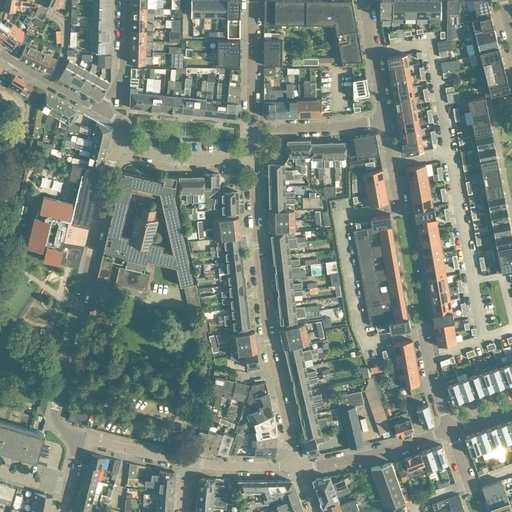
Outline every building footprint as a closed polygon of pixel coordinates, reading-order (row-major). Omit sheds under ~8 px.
[(21,0),(5,0),(4,9),(15,11),(17,4),(27,6),(37,8),(40,3),(33,2),(28,1),(21,0)] [(40,0),(40,3),(49,7),(55,10),(58,3),(61,5),(63,0),(40,0)] [(132,0),(132,8),(157,8),(156,0),(132,0)] [(180,9),(179,0),(171,0),(171,8),(180,9)] [(203,0),(191,0),(191,16),(203,17),(203,0)] [(215,17),(215,0),(203,0),(203,17),(215,17)] [(227,0),(215,0),(215,17),(228,17),(227,0)] [(240,17),(240,0),(227,0),(228,17),(240,17)] [(275,23),(275,0),(263,0),(264,23),(275,23)] [(275,0),(275,23),(325,23),(325,16),(333,16),(342,66),(343,66),(352,66),(364,66),(352,0),(275,0)] [(392,17),(392,0),(376,0),(380,17),(392,17)] [(404,0),(392,0),(392,17),(404,18),(404,0)] [(416,0),(404,0),(404,18),(416,18),(416,0)] [(428,0),(416,0),(416,18),(428,18),(428,0)] [(447,12),(446,0),(428,0),(428,18),(441,18),(441,12),(447,12)] [(472,0),(477,19),(490,16),(486,0),(472,0)] [(46,12),(49,7),(40,3),(37,8),(33,16),(44,21),(47,13),(46,12)] [(92,17),(112,18),(113,6),(92,5),(92,17)] [(132,8),(132,18),(146,18),(153,19),(153,13),(163,13),(163,8),(157,8),(132,8)] [(490,16),(477,19),(467,22),(469,32),(493,26),(490,16)] [(92,28),(112,28),(112,18),(92,17),(92,28)] [(132,18),(132,30),(153,30),(153,23),(146,23),(146,18),(132,18)] [(0,21),(0,40),(2,42),(13,28),(15,25),(12,23),(7,20),(4,24),(0,21)] [(179,31),(180,20),(171,20),(171,31),(179,31)] [(13,28),(2,42),(16,52),(26,33),(15,25),(13,28)] [(493,26),(469,32),(472,43),(496,37),(493,26)] [(91,40),(112,40),(112,28),(92,28),(91,40)] [(132,30),(132,40),(152,41),(152,35),(153,35),(153,30),(132,30)] [(179,31),(171,31),(168,30),(168,42),(179,43),(179,42),(179,31)] [(26,33),(16,52),(16,53),(16,52),(17,53),(21,55),(20,58),(30,63),(33,55),(38,58),(41,52),(29,46),(34,35),(27,32),(26,33)] [(472,43),(466,45),(468,56),(475,53),(499,47),(496,37),(472,43)] [(264,39),(264,51),(282,51),(282,39),(279,39),(275,39),(271,39),(264,39)] [(91,51),(111,52),(112,40),(91,40),(91,51)] [(132,40),(131,51),(153,52),(153,41),(152,41),(132,40)] [(218,40),(218,53),(240,53),(240,40),(218,40)] [(501,58),(499,47),(475,53),(477,64),(501,58)] [(152,63),(153,52),(131,51),(131,63),(152,63)] [(282,51),(264,51),(264,64),(282,65),(282,51)] [(57,59),(41,52),(38,58),(33,55),(30,63),(50,72),(57,59)] [(240,53),(218,53),(217,65),(240,65),(240,53)] [(389,68),(408,65),(406,54),(387,57),(389,68)] [(504,69),(501,58),(477,64),(480,75),(504,69)] [(59,77),(69,83),(79,66),(69,60),(59,77)] [(0,83),(3,85),(6,79),(11,72),(3,67),(0,65),(0,83)] [(390,79),(410,75),(408,65),(389,68),(390,79)] [(69,83),(80,89),(89,71),(79,66),(69,83)] [(137,78),(137,68),(131,68),(130,82),(130,108),(133,108),(140,108),(141,92),(137,91),(139,78),(137,78)] [(227,101),(225,117),(237,118),(239,116),(240,68),(239,68),(230,68),(230,73),(229,80),(228,94),(227,101)] [(504,69),(480,75),(483,85),(507,79),(504,69)] [(80,89),(90,94),(99,77),(89,71),(80,89)] [(11,72),(6,79),(10,82),(7,87),(28,96),(34,86),(14,74),(11,72)] [(215,100),(214,116),(225,117),(227,101),(228,94),(223,93),(225,73),(218,73),(215,100)] [(410,75),(390,79),(392,89),(412,86),(410,75)] [(100,100),(109,83),(99,77),(90,94),(100,100)] [(353,102),(370,100),(366,77),(360,78),(354,79),(353,80),(353,102)] [(146,92),(141,92),(140,108),(148,109),(150,110),(153,79),(148,79),(147,78),(146,92)] [(183,96),(182,112),(192,114),(194,97),(189,96),(191,79),(185,78),(184,89),(183,96)] [(160,80),(153,79),(150,110),(155,110),(161,110),(162,94),(158,93),(160,80)] [(509,90),(507,79),(483,85),(485,96),(509,90)] [(168,111),(171,112),(174,81),(168,80),(167,94),(162,94),(161,110),(168,111)] [(194,97),(192,114),(194,114),(203,115),(207,81),(207,80),(201,80),(200,90),(198,90),(196,92),(196,97),(194,97)] [(181,81),(174,81),(171,112),(175,112),(182,112),(184,89),(181,89),(181,81)] [(203,115),(214,116),(215,100),(212,100),(213,82),(207,81),(203,115)] [(299,117),(311,116),(309,83),(310,83),(309,81),(303,81),(303,100),(299,100),(299,117)] [(264,83),(263,115),(265,118),(275,117),(275,90),(270,90),(270,83),(264,83)] [(309,83),(311,116),(322,116),(321,99),(315,100),(314,83),(310,83),(309,83)] [(287,117),(299,117),(299,100),(292,100),(292,84),(287,84),(287,90),(287,117)] [(394,100),(414,97),(412,86),(392,89),(394,100)] [(275,90),(275,117),(287,117),(287,90),(275,90)] [(454,91),(446,93),(448,103),(450,103),(452,102),(460,101),(458,91),(454,91)] [(38,106),(34,130),(39,132),(41,116),(45,110),(48,112),(49,112),(57,99),(56,98),(46,93),(38,106)] [(468,99),(470,112),(487,108),(485,96),(468,99)] [(414,97),(394,100),(396,111),(416,107),(414,97)] [(59,118),(67,104),(57,99),(49,113),(45,120),(44,129),(50,129),(51,123),(55,116),(59,118)] [(67,104),(59,118),(63,120),(60,137),(65,138),(66,136),(66,133),(69,124),(69,123),(76,110),(67,104)] [(398,122),(418,118),(416,107),(396,111),(398,122)] [(470,112),(472,123),(489,120),(487,108),(470,112)] [(418,118),(398,122),(400,132),(420,129),(418,118)] [(70,123),(68,129),(93,135),(109,138),(111,129),(97,121),(93,119),(91,127),(80,125),(74,124),(70,123)] [(492,132),(489,120),(472,123),(475,135),(492,132)] [(400,132),(402,143),(421,140),(420,129),(400,132)] [(475,135),(470,136),(470,137),(472,149),(477,148),(494,145),(492,132),(475,135)] [(368,156),(379,154),(376,133),(365,135),(368,156)] [(106,150),(109,138),(93,135),(92,140),(78,137),(76,143),(106,150)] [(368,156),(365,135),(353,137),(357,158),(368,156)] [(76,143),(70,141),(65,140),(64,143),(72,145),(71,148),(75,148),(89,152),(88,157),(104,160),(106,150),(76,143)] [(311,140),(299,141),(300,173),(305,173),(305,163),(305,156),(310,155),(311,155),(311,143),(311,140)] [(402,143),(404,154),(423,150),(421,140),(402,143)] [(300,173),(299,141),(288,141),(289,156),(295,156),(296,164),(296,168),(300,173)] [(52,144),(42,143),(42,148),(50,153),(51,148),(52,144)] [(311,155),(310,155),(310,167),(322,167),(322,159),(323,159),(323,152),(321,152),(321,143),(311,143),(311,155)] [(334,143),(321,143),(321,152),(323,152),(323,159),(324,159),(324,168),(329,167),(329,158),(334,158),(334,143)] [(346,158),(345,143),(334,143),(334,158),(335,180),(339,180),(340,180),(339,166),(340,166),(340,158),(346,158)] [(497,158),(494,145),(477,148),(480,161),(497,158)] [(62,151),(51,148),(50,153),(61,158),(62,151)] [(73,158),(71,163),(72,164),(101,170),(102,167),(103,165),(104,161),(104,160),(88,157),(87,161),(73,158)] [(497,158),(480,161),(482,172),(482,173),(499,170),(497,158)] [(34,217),(27,247),(42,251),(43,248),(46,249),(43,261),(59,264),(59,262),(65,264),(66,258),(74,260),(75,253),(82,254),(84,245),(96,194),(99,183),(97,183),(98,179),(100,179),(100,178),(102,170),(101,170),(72,164),(69,178),(78,180),(73,203),(43,196),(42,202),(40,210),(38,210),(37,210),(35,217),(34,217)] [(269,164),(269,176),(292,175),(292,171),(284,171),(284,164),(269,164)] [(408,167),(406,168),(408,179),(427,176),(425,164),(408,167)] [(384,180),(382,169),(363,173),(365,184),(384,180)] [(482,173),(482,172),(477,173),(479,186),(501,181),(499,170),(482,173)] [(177,177),(171,175),(165,174),(163,181),(122,172),(107,236),(106,237),(105,242),(105,243),(105,244),(96,283),(106,285),(112,262),(105,261),(106,253),(127,258),(125,267),(119,266),(115,284),(114,283),(112,290),(145,298),(147,291),(146,291),(150,274),(143,272),(146,260),(175,266),(180,286),(183,285),(192,283),(173,197),(175,186),(179,187),(179,178),(177,177)] [(204,201),(204,203),(208,200),(208,190),(211,190),(211,185),(218,185),(218,174),(203,174),(203,177),(204,185),(204,201)] [(292,175),(269,176),(270,187),(284,186),(284,180),(300,179),(300,175),(292,175)] [(427,176),(408,179),(410,189),(429,186),(427,176)] [(179,178),(179,187),(179,193),(186,192),(186,201),(191,201),(191,192),(191,185),(193,185),(192,177),(191,177),(179,177),(179,178)] [(193,185),(191,185),(191,192),(193,192),(193,201),(204,201),(204,185),(203,177),(192,177),(193,185)] [(386,191),(384,180),(365,184),(367,194),(386,191)] [(501,181),(479,186),(482,197),(504,193),(501,181)] [(285,193),(284,186),(270,187),(270,198),(285,198),(285,197),(294,197),(294,192),(285,193)] [(429,186),(410,189),(412,200),(431,197),(429,186)] [(335,187),(324,187),(324,194),(328,198),(335,196),(335,187)] [(388,202),(386,191),(367,194),(369,205),(388,202)] [(208,200),(204,203),(204,204),(238,203),(237,192),(222,192),(223,199),(215,199),(208,200)] [(484,211),(506,206),(504,193),(482,197),(484,211)] [(309,198),(303,198),(304,208),(319,207),(319,197),(316,197),(309,198)] [(431,197),(412,200),(413,209),(413,210),(414,211),(432,207),(432,206),(431,197)] [(285,198),(270,198),(270,210),(293,210),(293,204),(294,204),(294,199),(285,199),(285,198)] [(238,203),(204,204),(204,208),(223,208),(223,214),(238,214),(238,203)] [(432,207),(414,211),(414,215),(415,221),(417,220),(416,220),(435,217),(433,206),(432,206),(432,207)] [(506,206),(484,211),(487,223),(509,219),(506,206)] [(204,210),(196,210),(197,219),(205,218),(204,210)] [(268,223),(269,223),(270,231),(295,230),(295,210),(293,210),(270,210),(269,210),(269,218),(268,219),(268,223)] [(372,227),(390,224),(390,225),(392,224),(390,214),(370,217),(371,227),(372,227)] [(238,217),(224,219),(213,220),(216,240),(224,239),(240,237),(241,237),(240,237),(240,229),(241,229),(240,225),(239,225),(238,217)] [(417,224),(416,224),(417,232),(437,228),(435,217),(416,220),(417,220),(417,224)] [(489,236),(511,232),(509,219),(487,223),(489,236)] [(391,228),(390,225),(390,224),(372,227),(371,227),(361,229),(356,230),(353,230),(355,242),(368,240),(367,234),(379,232),(380,238),(394,236),(392,228),(391,228)] [(420,239),(421,244),(439,240),(437,228),(417,232),(419,240),(420,239)] [(287,232),(271,234),(273,245),(306,242),(305,237),(296,238),(295,232),(287,233),(287,232)] [(511,236),(511,232),(489,236),(492,249),(511,245),(511,236)] [(368,240),(355,242),(357,254),(395,248),(394,244),(395,243),(394,236),(380,238),(381,244),(369,247),(368,240)] [(225,246),(210,247),(210,253),(241,249),(240,237),(224,239),(225,246)] [(439,240),(421,244),(421,248),(420,248),(422,256),(442,252),(439,240)] [(306,242),(273,245),(274,256),(289,255),(288,248),(306,246),(306,242)] [(511,245),(492,249),(494,261),(511,257),(511,245)] [(395,252),(395,248),(357,254),(359,266),(372,264),(371,258),(383,255),(384,262),(398,259),(397,252),(395,252)] [(241,249),(210,253),(211,257),(226,255),(227,261),(242,260),(241,250),(241,249)] [(424,263),(425,267),(444,264),(442,252),(422,256),(423,263),(424,263)] [(298,260),(290,261),(289,255),(274,256),(275,268),(290,266),(290,265),(298,264),(298,260)] [(511,257),(494,261),(497,273),(511,270),(511,257)] [(399,267),(398,259),(384,262),(386,268),(373,270),(372,264),(359,266),(361,278),(399,271),(398,267),(399,267)] [(243,271),(242,260),(227,261),(227,267),(219,268),(219,269),(219,273),(220,274),(243,271)] [(328,273),(338,271),(336,260),(327,261),(328,273)] [(312,264),(310,264),(311,276),(321,275),(320,263),(318,263),(312,264)] [(444,264),(425,267),(425,271),(424,272),(426,279),(446,276),(444,264)] [(290,266),(275,268),(276,280),(292,278),(305,277),(305,270),(299,271),(298,266),(290,267),(290,266)] [(229,279),(229,285),(245,283),(244,276),(243,271),(220,274),(220,275),(220,280),(224,280),(229,279)] [(389,285),(402,283),(401,275),(400,276),(399,271),(361,278),(363,290),(377,288),(375,281),(388,279),(389,285)] [(338,272),(330,273),(332,286),(335,286),(340,285),(338,272)] [(428,287),(429,291),(448,288),(446,276),(426,279),(427,287),(428,287)] [(292,285),(292,278),(276,280),(278,291),(293,290),(293,289),(301,288),(300,284),(292,285)] [(245,290),(245,283),(229,285),(230,291),(224,292),(222,292),(222,297),(231,296),(231,297),(246,295),(245,290)] [(378,294),(377,288),(363,290),(366,302),(403,295),(402,291),(403,291),(402,283),(389,285),(390,292),(378,294)] [(196,285),(184,287),(190,316),(202,313),(196,285)] [(332,286),(328,287),(328,290),(335,289),(336,296),(341,295),(340,285),(335,286),(332,286)] [(430,303),(450,299),(448,288),(429,291),(430,295),(428,295),(430,303)] [(293,290),(278,291),(279,303),(294,302),(294,296),(302,295),(301,290),(293,291),(293,290)] [(231,303),(232,309),(247,307),(246,295),(231,297),(231,298),(222,299),(223,303),(231,303)] [(404,299),(403,295),(366,302),(368,313),(381,311),(380,305),(392,303),(393,309),(406,307),(405,299),(404,299)] [(432,310),(433,314),(452,311),(450,299),(430,303),(431,310),(432,310)] [(294,302),(279,303),(280,314),(311,311),(311,306),(295,308),(294,302)] [(247,307),(232,309),(233,316),(224,317),(217,317),(218,322),(248,318),(248,317),(247,307)] [(379,324),(388,322),(407,319),(407,318),(406,314),(408,314),(406,307),(393,309),(394,315),(382,317),(381,311),(368,313),(370,326),(375,325),(379,324)] [(297,323),(296,317),(305,316),(305,319),(320,317),(320,310),(311,311),(280,314),(282,325),(297,323)] [(432,314),(434,325),(452,321),(454,321),(452,311),(433,314),(432,314)] [(0,316),(0,324),(10,326),(12,319),(0,316)] [(330,317),(322,318),(324,327),(331,326),(330,317)] [(250,329),(248,318),(218,322),(218,326),(224,326),(234,325),(234,330),(250,329)] [(408,318),(407,318),(407,319),(388,322),(390,332),(410,328),(408,318)] [(319,338),(324,337),(320,321),(316,322),(319,338)] [(454,332),(452,321),(434,325),(435,335),(454,332)] [(304,324),(280,329),(282,337),(281,337),(281,341),(282,341),(284,349),(285,348),(300,345),(309,343),(305,323),(304,324)] [(257,339),(256,339),(254,331),(250,332),(230,335),(233,355),(256,352),(257,352),(256,343),(257,343),(257,339)] [(456,343),(454,332),(435,335),(437,346),(456,343)] [(214,335),(209,336),(212,353),(218,352),(214,335)] [(395,354),(414,351),(412,340),(393,343),(395,354)] [(300,345),(285,348),(288,360),(318,353),(323,351),(322,347),(301,352),(300,345)] [(23,361),(33,363),(35,354),(25,351),(23,361)] [(397,365),(416,362),(414,351),(395,354),(397,365)] [(246,359),(248,368),(249,368),(259,367),(256,352),(233,355),(231,356),(231,361),(246,359)] [(318,353),(288,360),(290,370),(305,367),(303,361),(319,357),(318,353)] [(497,364),(504,385),(511,382),(511,374),(507,361),(497,364)] [(399,376),(418,373),(416,362),(397,365),(399,376)] [(488,371),(494,389),(504,385),(497,364),(497,365),(498,367),(488,371)] [(385,371),(383,365),(370,367),(371,374),(385,371)] [(305,367),(290,370),(293,381),(293,382),(307,378),(307,377),(315,375),(314,371),(306,373),(305,367)] [(488,371),(477,374),(484,392),(494,389),(488,371)] [(418,373),(399,376),(401,387),(420,384),(418,373)] [(477,374),(467,378),(474,396),(484,392),(477,374)] [(379,434),(391,430),(372,376),(367,378),(368,381),(364,390),(379,434)] [(212,407),(211,411),(216,412),(217,408),(224,379),(215,377),(211,394),(215,395),(212,407)] [(293,382),(296,394),(310,391),(309,384),(316,382),(315,378),(308,379),(307,378),(293,382)] [(457,378),(446,382),(453,403),(463,399),(457,381),(458,381),(457,378)] [(458,381),(457,381),(463,399),(474,396),(467,378),(458,381)] [(234,382),(224,379),(217,408),(222,409),(225,397),(230,398),(234,382)] [(36,411),(42,413),(44,412),(51,382),(46,381),(40,406),(39,407),(37,406),(36,411)] [(234,382),(230,398),(243,401),(248,385),(234,382)] [(235,432),(237,432),(242,429),(254,424),(272,415),(273,415),(273,414),(265,382),(264,382),(253,384),(247,400),(253,412),(246,415),(249,422),(241,425),(237,424),(235,432)] [(423,391),(421,385),(409,388),(412,395),(423,391)] [(310,391),(296,394),(298,404),(298,405),(313,402),(313,401),(320,399),(319,395),(312,397),(310,391)] [(337,397),(338,401),(340,409),(340,410),(355,407),(365,404),(362,391),(337,397)] [(298,405),(298,406),(301,417),(316,413),(314,408),(322,406),(321,401),(313,403),(313,402),(298,405)] [(422,427),(434,423),(428,404),(416,408),(422,427)] [(345,431),(349,448),(364,444),(355,407),(340,410),(345,429),(345,431)] [(394,424),(398,435),(414,430),(410,420),(416,418),(412,407),(406,409),(407,413),(389,419),(391,425),(394,424)] [(70,412),(68,419),(85,424),(88,413),(72,408),(71,410),(70,412)] [(213,415),(214,414),(214,413),(207,411),(204,417),(212,420),(213,415)] [(316,413),(301,417),(303,427),(334,420),(333,416),(317,420),(316,413)] [(254,424),(256,431),(275,425),(276,425),(272,415),(254,424)] [(0,449),(37,461),(43,439),(44,435),(45,432),(42,432),(0,419),(0,449)] [(334,420),(303,427),(304,431),(306,438),(320,435),(319,428),(335,425),(334,420)] [(502,447),(511,443),(511,441),(505,422),(495,426),(502,447)] [(275,425),(256,431),(255,431),(257,439),(276,435),(277,435),(275,425)] [(495,426),(485,429),(493,450),(502,447),(495,426)] [(485,429),(475,433),(482,454),(493,450),(485,429)] [(201,452),(202,450),(207,434),(199,432),(193,451),(194,450),(201,452)] [(207,434),(202,450),(209,453),(210,451),(215,434),(208,432),(207,434)] [(215,434),(210,451),(217,454),(218,452),(223,435),(216,433),(215,434)] [(482,454),(475,433),(464,437),(472,458),(482,454)] [(223,435),(218,452),(227,455),(233,437),(231,436),(224,434),(223,435)] [(308,456),(319,452),(316,443),(325,441),(325,440),(330,439),(329,434),(304,441),(308,456)] [(276,435),(257,439),(256,439),(257,447),(276,446),(277,446),(276,435)] [(236,455),(239,445),(233,443),(229,455),(236,455)] [(442,444),(431,448),(438,469),(449,465),(442,444)] [(275,456),(276,446),(257,447),(255,447),(255,455),(275,456)] [(420,452),(426,470),(427,470),(428,473),(438,469),(431,448),(420,452)] [(403,469),(398,471),(402,482),(407,480),(406,477),(426,470),(420,452),(417,454),(415,454),(408,457),(407,457),(404,458),(408,469),(405,470),(403,471),(403,469)] [(90,458),(88,465),(100,468),(102,469),(105,457),(91,453),(90,458)] [(118,472),(121,460),(115,459),(112,471),(118,472)] [(380,495),(381,495),(385,508),(403,501),(405,500),(403,494),(391,463),(391,462),(371,468),(380,495)] [(135,478),(137,464),(129,463),(128,477),(138,479),(138,478),(135,478)] [(100,468),(88,465),(86,465),(83,477),(97,480),(100,468)] [(159,481),(174,482),(175,474),(174,472),(173,472),(160,469),(159,474),(146,473),(145,480),(159,481)] [(199,478),(198,490),(214,491),(224,491),(224,486),(214,484),(215,478),(201,476),(199,478)] [(315,482),(314,483),(319,496),(346,485),(344,478),(332,483),(329,476),(316,479),(316,480),(315,482)] [(94,492),(97,480),(83,477),(80,489),(94,492)] [(138,479),(128,477),(127,485),(137,486),(138,479)] [(366,477),(359,480),(361,486),(368,483),(366,477)] [(235,479),(229,479),(230,486),(231,492),(239,492),(235,480),(235,479)] [(174,485),(174,482),(159,481),(145,480),(144,485),(158,487),(157,491),(173,492),(174,491),(174,485)] [(238,480),(242,492),(262,491),(266,500),(295,489),(292,482),(290,480),(267,480),(238,480)] [(481,486),(485,497),(505,490),(501,480),(481,486)] [(15,486),(5,484),(0,502),(10,505),(15,486)] [(346,485),(319,496),(323,507),(338,502),(336,496),(349,491),(346,485)] [(80,489),(77,501),(91,504),(94,492),(80,489)] [(295,489),(266,500),(264,500),(266,505),(282,499),(283,503),(298,498),(295,489)] [(213,497),(214,491),(198,490),(197,502),(227,503),(227,498),(213,497)] [(505,490),(485,497),(489,507),(508,500),(505,490)] [(173,492),(157,491),(157,494),(144,493),(143,500),(157,501),(173,502),(173,498),(173,492)] [(34,492),(32,502),(50,506),(52,496),(34,492)] [(444,511),(463,506),(459,494),(432,504),(434,511),(444,511)] [(338,502),(323,507),(324,511),(335,511),(356,505),(359,504),(357,499),(358,498),(357,495),(338,502)] [(359,504),(356,505),(358,510),(358,511),(374,511),(385,508),(381,495),(359,504)] [(275,510),(269,511),(285,511),(302,506),(298,498),(283,503),(273,507),(275,510)] [(143,500),(143,505),(156,506),(156,510),(172,511),(173,502),(157,501),(143,500)] [(508,500),(489,507),(490,511),(507,511),(511,511),(508,500)] [(77,501),(74,511),(89,511),(91,504),(77,501)] [(48,511),(50,506),(32,502),(29,511),(48,511)] [(197,502),(196,511),(212,511),(213,508),(226,509),(227,503),(197,502)]
